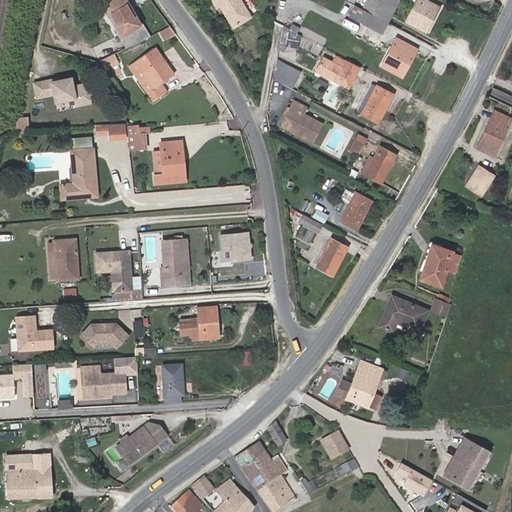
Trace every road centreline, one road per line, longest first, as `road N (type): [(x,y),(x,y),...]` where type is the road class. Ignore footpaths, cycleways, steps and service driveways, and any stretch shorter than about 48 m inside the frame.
road 1 (tertiary): [(311,354),(445,146),(511,9)]
road 2 (residential): [(311,354),(285,310),(261,152),(247,117),(168,0)]
road 3 (tertiary): [(128,511),(249,420),(311,354)]
road 4 (unknown): [(282,293),(51,309)]
road 5 (unknown): [(266,188),(138,197),(125,182),(116,142)]
road 6 (unknown): [(270,210),(88,222)]
road 7 (unknown): [(285,310),(256,305),(237,339),(182,346)]
